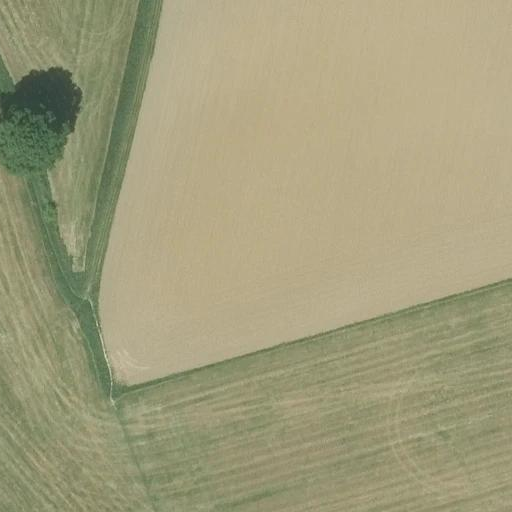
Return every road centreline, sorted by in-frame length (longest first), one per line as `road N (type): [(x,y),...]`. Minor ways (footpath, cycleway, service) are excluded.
road 1 (track): [(83,300),(156,0)]
road 2 (track): [(0,83),(71,291),(83,300)]
